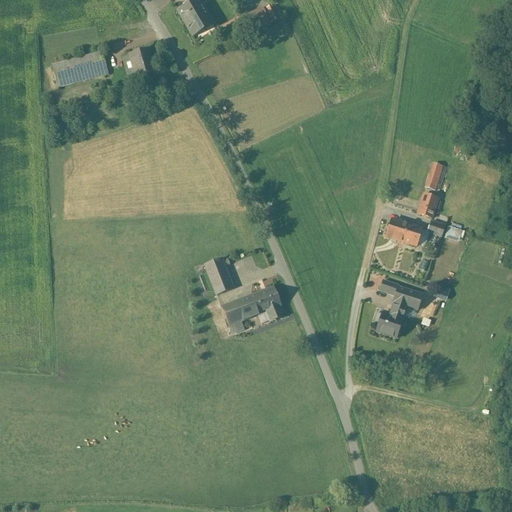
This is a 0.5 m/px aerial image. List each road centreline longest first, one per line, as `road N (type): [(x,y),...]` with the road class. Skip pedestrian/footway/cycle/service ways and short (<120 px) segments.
road 1 (unclassified): [(141,0),(226,148),(319,354),(372,511)]
road 2 (track): [(416,0),(406,21),(382,186)]
